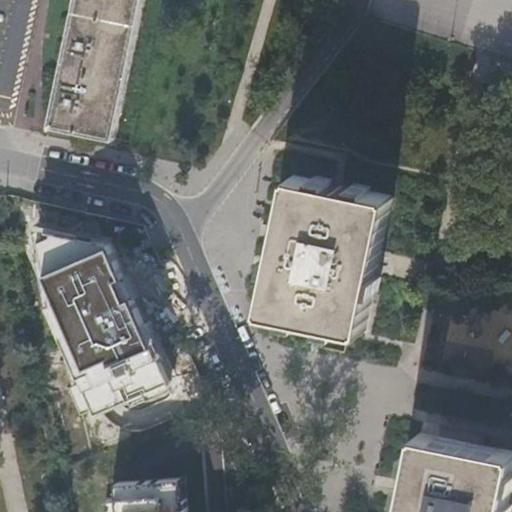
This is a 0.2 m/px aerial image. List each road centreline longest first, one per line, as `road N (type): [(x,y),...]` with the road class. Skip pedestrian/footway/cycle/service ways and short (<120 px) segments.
road 1 (residential): [(181,230),(302,511)]
road 2 (residential): [(181,230),(352,20)]
road 3 (residential): [(0,162),(147,194),(181,230)]
